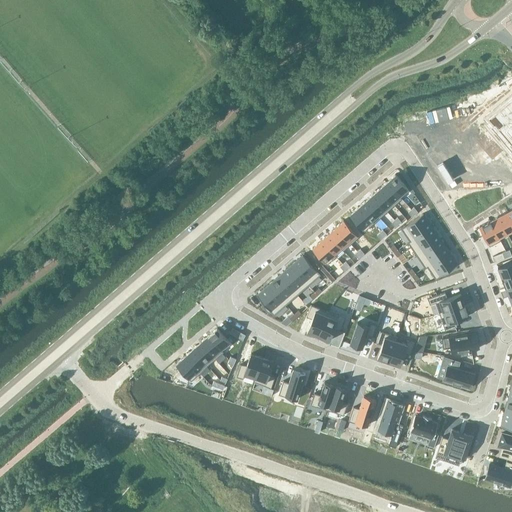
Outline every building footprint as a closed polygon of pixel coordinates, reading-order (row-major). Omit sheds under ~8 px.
[(511,99),(489,119),(493,125),(490,127),(504,144),(508,141),(511,145),(508,148),(511,152),(511,99)] [(395,174),(387,182),(402,199),(402,198),(399,196),(408,188),(395,174)] [(387,182),(380,188),(394,205),(402,199),(387,182)] [(380,188),(372,195),(387,211),(394,205),(380,188)] [(372,195),(365,201),(380,218),(387,211),(372,195)] [(365,201),(358,207),(373,224),(380,218),(365,201)] [(358,207),(350,214),(365,231),(373,224),(358,207)] [(511,221),(507,212),(498,216),(507,233),(511,230),(511,221)] [(423,213),(401,228),(410,241),(408,242),(432,226),(423,213)] [(498,216),(490,221),(500,241),(501,240),(499,237),(507,233),(498,216)] [(344,220),(336,227),(351,244),(359,237),(344,220)] [(490,221),(479,226),(490,246),(500,241),(490,221)] [(432,226),(408,242),(417,255),(441,238),(432,226)] [(336,227),(329,233),(343,250),(351,244),(336,227)] [(329,233),(321,240),(336,257),(337,256),(334,254),(341,248),(343,251),(343,250),(329,233)] [(441,238),(417,255),(425,267),(449,251),(441,238)] [(321,240),(312,247),(327,264),(336,257),(321,240)] [(449,251),(425,267),(426,268),(428,266),(436,279),(458,264),(449,251)] [(303,255),(291,265),(308,285),(320,275),(303,255)] [(511,261),(498,267),(502,278),(511,274),(511,261)] [(291,265),(280,275),(297,294),(308,285),(291,265)] [(511,274),(502,278),(506,287),(511,284),(511,274)] [(280,275),(268,284),(286,304),(297,294),(280,275)] [(268,284),(257,295),(264,304),(262,305),(269,313),(271,311),(274,314),(286,304),(268,284)] [(445,292),(428,298),(430,305),(436,303),(439,313),(465,304),(461,293),(447,298),(445,292)] [(465,304),(439,313),(445,330),(457,326),(455,320),(469,316),(465,304)] [(311,305),(306,317),(312,319),(307,332),(318,337),(328,312),(311,305)] [(328,312),(318,337),(329,341),(334,328),(340,331),(345,317),(339,314),(338,316),(328,312)] [(358,322),(350,343),(362,348),(367,334),(373,337),(377,325),(370,322),(369,326),(358,322)] [(217,328),(209,335),(221,350),(230,342),(217,328)] [(230,333),(236,336),(239,331),(233,328),(230,333)] [(380,331),(376,343),(382,345),(377,358),(389,362),(397,337),(380,331)] [(477,332),(441,337),(443,348),(450,347),(451,346),(451,351),(459,350),(460,355),(472,354),(471,349),(476,348),(476,343),(478,342),(477,332)] [(209,335),(201,342),(216,359),(223,352),(221,350),(209,335)] [(397,337),(389,362),(400,366),(405,353),(410,354),(414,343),(408,340),(407,344),(396,341),(398,337),(397,337)] [(201,342),(193,349),(208,366),(216,359),(201,342)] [(193,349),(185,356),(199,373),(208,366),(193,349)] [(241,365),(237,377),(243,379),(244,375),(255,379),(253,382),(254,383),(262,357),(251,353),(247,367),(241,365)] [(185,356),(176,364),(191,381),(199,373),(185,356)] [(443,356),(441,364),(448,366),(444,379),(443,380),(470,388),(474,373),(458,368),(460,361),(443,356)] [(262,357),(254,383),(271,388),(275,377),(269,375),(274,361),(262,357)] [(283,381),(279,395),(285,397),(286,396),(297,399),(302,383),(304,384),(306,376),(305,375),(305,373),(293,369),(289,382),(283,381)] [(314,393),(310,405),(327,410),(335,385),(325,382),(320,395),(314,393)] [(335,385),(327,410),(344,416),(348,404),(342,402),(346,389),(335,385)] [(353,407),(349,421),(355,423),(356,422),(367,426),(376,400),(364,396),(359,409),(353,407)] [(388,400),(380,423),(393,428),(391,435),(399,438),(403,424),(396,421),(402,404),(388,400)] [(511,412),(505,410),(501,426),(511,428),(511,412)] [(415,416),(410,431),(430,437),(428,445),(434,447),(438,434),(435,433),(438,423),(431,421),(431,419),(423,416),(422,418),(415,416)] [(443,438),(436,458),(445,460),(447,454),(463,459),(471,435),(452,429),(448,439),(443,438)] [(511,435),(502,433),(498,446),(502,448),(500,456),(511,459),(511,435)] [(400,442),(398,449),(403,451),(406,443),(400,442)] [(490,463),(485,478),(510,486),(511,479),(511,462),(506,461),(504,468),(490,463)]
